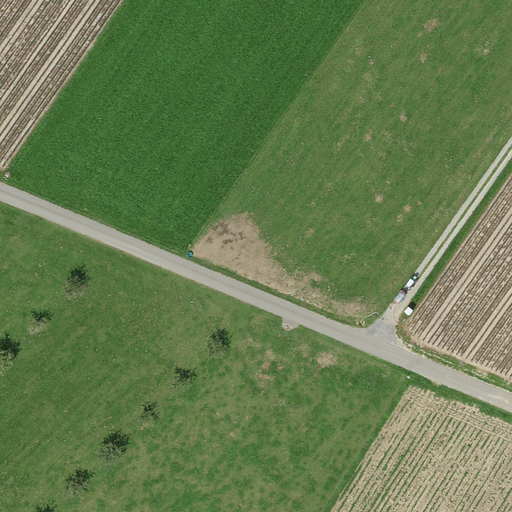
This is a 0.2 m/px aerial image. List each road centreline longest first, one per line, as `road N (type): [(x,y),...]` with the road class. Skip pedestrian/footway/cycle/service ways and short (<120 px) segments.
road 1 (track): [(0,194),(511,403)]
road 2 (track): [(369,344),(511,147)]
